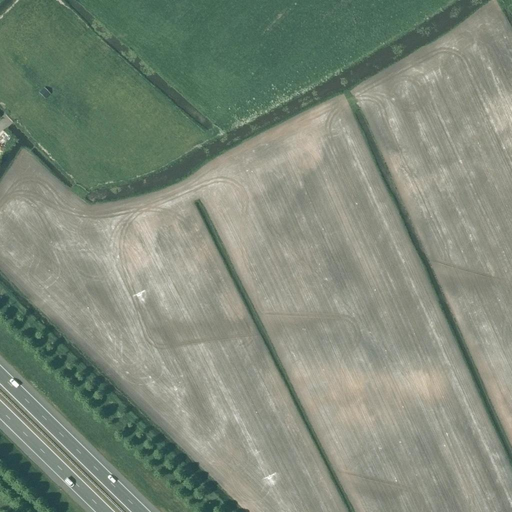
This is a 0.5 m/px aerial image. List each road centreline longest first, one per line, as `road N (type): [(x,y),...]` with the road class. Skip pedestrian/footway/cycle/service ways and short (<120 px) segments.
road 1 (motorway): [(139,511),(0,375)]
road 2 (motorway): [(0,411),(102,511)]
